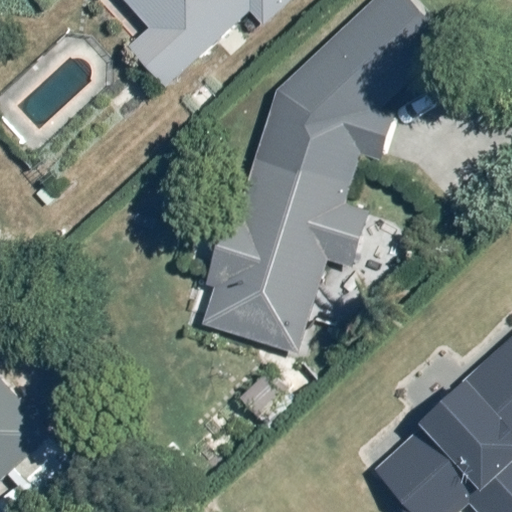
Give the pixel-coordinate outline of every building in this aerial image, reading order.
[(294,0),(133,0),(156,25),(136,44),(173,84),(255,7),(270,23),(294,0)] [(366,156),(384,161),(398,111),(385,107),(465,39),(431,0),(375,0),(278,84),(204,320),(304,352),(333,259),(363,268),(382,208),(352,199),(366,156)] [(511,511),(511,343),(377,465),(418,511),(511,511)] [(276,359),(237,394),(268,429),(307,394),(276,359)] [(0,484),(58,434),(0,367),(0,484)]
